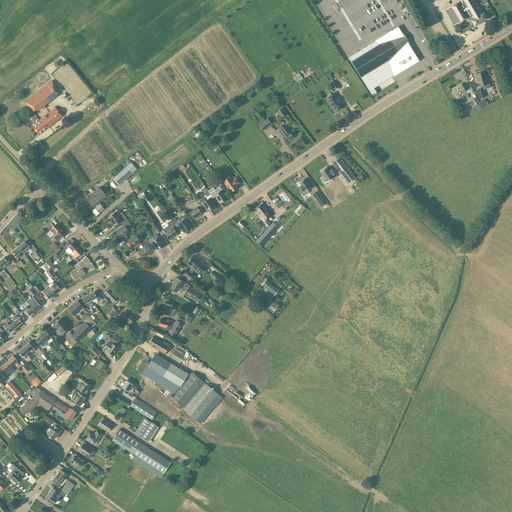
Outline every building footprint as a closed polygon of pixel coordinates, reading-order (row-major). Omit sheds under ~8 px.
[(458,23),(470,16),(471,20),(475,25),(487,18),(486,18),(489,16),(486,12),(484,14),(483,13),(480,7),(487,3),(486,0),(478,5),(475,0),(461,0),(461,1),(449,8),(445,10),(454,25),(458,23)] [(388,33),(348,57),(372,95),(376,92),(374,88),(415,63),(410,54),(413,52),(411,48),(412,47),(401,29),(400,30),(398,27),(394,29),(388,33)] [(476,73),(481,89),(482,88),(484,88),(483,85),(489,84),(487,75),(484,76),(483,71),(476,73)] [(298,82),(303,79),(299,73),(294,76),(298,82)] [(60,91),(52,80),(25,101),(33,112),(60,91)] [(335,90),(339,87),(334,81),(330,83),(335,90)] [(461,96),(459,93),(462,92),(462,93),(465,91),(461,84),(458,86),(459,87),(453,90),(457,98),(459,98),(460,97),(461,96)] [(335,92),(325,99),(335,113),(344,106),(335,92)] [(473,107),(479,103),(476,97),(469,102),(473,107)] [(282,106),(280,108),(276,111),(281,117),(287,113),(282,106)] [(40,120),(33,126),(39,134),(62,116),(55,107),(39,120),(40,120)] [(268,118),(265,120),(259,125),(264,131),(272,124),(268,118)] [(283,137),(282,138),(286,143),(293,137),(288,130),(287,131),(283,125),(277,129),(283,137)] [(256,142),(250,147),(257,157),(258,157),(257,156),(259,154),(260,155),(261,155),(264,159),(271,153),(263,142),(258,146),(256,142)] [(242,162),(238,166),(246,176),(253,170),(250,167),(250,165),(252,164),(252,165),(253,165),(246,156),(240,160),(242,162)] [(342,161),(336,167),(348,182),(355,177),(342,161)] [(123,170),(112,179),(118,186),(137,169),(131,162),(123,170)] [(327,167),(321,171),(328,181),(334,177),(333,175),(335,173),(332,169),(329,171),(327,167)] [(229,176),(223,181),(231,192),(232,191),(233,191),(235,190),(235,189),(237,187),(236,185),(239,183),(236,178),(235,178),(233,176),(230,178),(229,176)] [(302,185),(299,187),(302,191),(301,192),(302,194),(303,195),(307,193),(306,191),(308,190),(311,188),(304,179),(299,182),(302,185)] [(99,187),(94,191),(97,195),(95,197),(99,202),(107,196),(99,187)] [(208,191),(211,194),(213,198),(215,196),(220,203),(227,199),(221,190),(217,193),(213,187),(208,191)] [(94,191),(86,199),(94,207),(99,202),(95,197),(97,195),(94,191)] [(143,192),(137,196),(141,200),(146,196),(143,192)] [(196,199),(201,206),(203,205),(208,212),(215,207),(209,199),(205,201),(203,198),(202,199),(200,196),(196,199)] [(321,196),(317,200),(322,206),(326,203),(321,196)] [(198,208),(201,206),(196,199),(196,200),(189,205),(188,206),(189,206),(192,210),(189,212),(194,219),(202,213),(198,208)] [(263,203),(254,209),(262,219),(258,222),(261,227),(265,224),(268,227),(256,242),(261,246),(275,230),(272,228),(275,225),(273,223),(271,225),(267,219),(272,215),(263,203)] [(100,204),(95,208),(99,213),(104,209),(100,204)] [(120,221),(121,224),(127,219),(124,215),(119,218),(115,212),(109,217),(115,225),(120,221)] [(127,219),(121,224),(123,226),(116,231),(121,238),(129,232),(126,228),(131,225),(127,219)] [(178,219),(174,222),(176,227),(179,225),(184,232),(190,227),(187,222),(185,219),(181,222),(178,219)] [(56,233),(61,229),(56,224),(57,223),(54,220),(47,227),(54,234),(56,233)] [(174,222),(172,220),(168,223),(169,225),(168,226),(171,229),(165,233),(169,239),(178,234),(174,228),(176,227),(174,222)] [(136,235),(128,241),(132,247),(141,242),(138,238),(148,230),(145,225),(134,233),(136,235)] [(35,236),(38,240),(46,233),(42,229),(35,236)] [(66,234),(61,229),(56,233),(54,234),(54,235),(53,236),(58,241),(66,234)] [(148,240),(151,244),(153,243),(158,250),(165,245),(163,242),(165,240),(162,235),(155,240),(153,237),(148,240)] [(73,251),(77,247),(73,242),(73,240),(72,239),(70,241),(69,240),(66,243),(66,245),(63,247),(66,250),(69,247),(73,251)] [(148,246),(151,244),(148,240),(142,244),(145,247),(139,251),(144,257),(152,251),(148,246)] [(25,241),(18,246),(22,251),(24,253),(30,249),(28,246),(29,245),(27,243),(26,244),(25,241)] [(19,253),(22,251),(18,246),(12,251),(14,253),(13,254),(15,256),(16,255),(18,258),(21,256),(19,253)] [(59,247),(52,253),(54,255),(55,257),(62,251),(61,249),(59,247)] [(82,252),(77,247),(73,251),(75,253),(73,255),(76,258),(82,252)] [(37,249),(33,252),(38,259),(42,256),(37,249)] [(86,256),(84,257),(74,266),(78,270),(72,273),(72,274),(74,279),(75,278),(75,279),(79,277),(82,276),(82,275),(85,274),(85,273),(87,272),(87,273),(95,269),(92,262),(91,263),(89,261),(90,260),(86,256)] [(192,267),(190,270),(188,269),(195,274),(192,272),(195,269),(200,274),(206,266),(193,256),(187,263),(192,267)] [(4,257),(0,260),(0,263),(2,266),(5,264),(7,266),(10,264),(8,262),(9,261),(7,258),(6,259),(4,257)] [(52,279),(56,275),(52,269),(47,273),(52,279)] [(195,274),(188,269),(182,275),(189,281),(195,274)] [(215,280),(215,279),(218,276),(212,271),(209,274),(215,280)] [(200,293),(189,287),(190,285),(177,277),(170,288),(177,292),(180,287),(186,291),(184,294),(196,301),(200,293)] [(267,293),(268,291),(274,296),(282,286),(274,279),(272,282),(267,278),(261,285),(265,288),(264,290),(267,293)] [(55,282),(49,287),(55,293),(60,288),(55,282)] [(125,300),(121,295),(118,298),(111,291),(113,289),(109,285),(103,291),(113,301),(110,304),(113,306),(118,301),(120,304),(125,300)] [(48,286),(43,291),(49,298),(55,293),(49,287),(48,286)] [(94,291),(88,294),(91,300),(96,298),(98,301),(101,300),(98,293),(95,294),(94,291)] [(85,303),(91,300),(88,294),(82,297),(85,303)] [(35,298),(30,303),(32,306),(36,310),(41,305),(35,299),(35,298)] [(83,306),(78,300),(73,304),(78,310),(83,306)] [(270,301),(265,306),(273,313),(277,307),(270,301)] [(173,308),(174,305),(166,302),(163,309),(168,310),(168,312),(167,311),(166,314),(171,317),(176,309),(173,308)] [(78,310),(73,304),(68,308),(73,314),(78,310)] [(30,315),(36,310),(32,306),(29,309),(27,306),(24,309),(30,315)] [(125,323),(129,326),(135,319),(130,315),(132,312),(127,309),(124,312),(126,314),(123,318),(127,321),(125,323)] [(15,320),(12,322),(16,327),(22,322),(20,320),(21,319),(19,317),(18,318),(16,315),(13,318),(15,320)] [(96,323),(88,315),(86,316),(85,318),(83,319),(82,320),(85,323),(91,329),(96,323)] [(183,321),(179,318),(178,320),(177,320),(171,330),(170,329),(168,333),(175,337),(183,323),(182,323),(183,321)] [(64,323),(60,319),(54,324),(58,328),(64,323)] [(160,319),(158,325),(162,326),(161,328),(165,330),(166,327),(167,327),(168,324),(170,324),(171,321),(169,320),(166,319),(165,320),(160,319)] [(11,332),(16,327),(12,322),(10,325),(7,323),(5,325),(7,328),(6,328),(8,331),(9,330),(11,332)] [(68,328),(64,323),(58,328),(62,333),(68,328)] [(85,323),(79,329),(84,335),(91,329),(85,323)] [(72,335),(78,341),(84,335),(79,329),(72,335)] [(46,331),(41,335),(45,340),(47,342),(52,337),(46,331)] [(72,346),(78,341),(72,335),(70,332),(64,338),(72,346)] [(40,344),(45,340),(41,335),(36,340),(40,344)] [(170,345),(164,341),(163,342),(153,336),(149,344),(165,354),(170,345)] [(102,347),(102,348),(102,349),(103,350),(104,350),(104,351),(105,351),(106,352),(107,351),(107,350),(113,355),(118,347),(116,345),(118,341),(115,339),(114,340),(112,342),(109,339),(107,342),(105,346),(103,345),(102,346),(102,347)] [(24,347),(28,351),(31,354),(36,349),(29,342),(24,347)] [(91,345),(93,347),(99,353),(102,350),(94,342),(92,344),(91,345)] [(23,356),(28,351),(24,347),(19,351),(23,356)] [(90,350),(96,356),(99,353),(93,347),(90,350)] [(175,349),(170,357),(180,363),(184,355),(175,349)] [(14,356),(7,361),(11,366),(15,363),(17,366),(20,363),(14,356)] [(197,358),(195,360),(205,367),(206,365),(197,358)] [(98,359),(97,360),(96,361),(93,360),(90,364),(93,366),(97,369),(97,367),(102,371),(106,364),(101,361),(98,359)] [(50,376),(54,372),(44,360),(39,364),(50,376)] [(1,367),(9,377),(15,371),(11,366),(7,361),(1,367)] [(26,364),(21,368),(26,373),(30,369),(28,366),(26,364)] [(182,408),(200,424),(222,397),(192,372),(172,397),(184,407),(182,408)] [(36,386),(41,382),(37,378),(33,382),(36,386)] [(86,394),(91,386),(81,378),(79,381),(80,382),(77,388),(86,394)] [(134,388),(137,389),(139,385),(134,382),(132,384),(127,380),(122,387),(128,391),(129,389),(132,391),(134,388)] [(10,382),(5,386),(16,398),(20,394),(10,382)] [(237,392),(250,400),(256,390),(246,384),(244,388),(241,386),(237,392)] [(34,397),(19,409),(24,415),(30,410),(38,404),(40,406),(40,405),(46,409),(48,410),(52,405),(61,411),(66,414),(65,415),(67,417),(71,420),(76,412),(70,408),(69,409),(46,393),(37,387),(29,394),(34,397)] [(80,405),(86,397),(75,390),(73,393),(75,394),(71,399),(80,405)] [(152,420),(157,413),(135,399),(130,406),(152,420)] [(99,425),(108,431),(113,425),(103,418),(99,425)] [(148,441),(158,426),(152,422),(151,422),(145,418),(135,433),(141,437),(148,441)] [(52,428),(48,434),(54,439),(58,433),(58,432),(60,429),(55,425),(53,428),(52,428)] [(119,429),(112,440),(124,448),(126,449),(135,455),(163,473),(171,462),(119,429)] [(90,433),(86,439),(95,445),(102,435),(96,431),(94,435),(90,433)] [(92,454),(90,453),(93,448),(87,444),(85,446),(82,444),(78,451),(89,458),(92,454)] [(74,456),(70,463),(76,467),(79,469),(80,466),(85,460),(78,456),(77,458),(74,456)] [(12,470),(8,475),(10,477),(13,480),(12,481),(14,482),(15,481),(16,482),(17,481),(17,482),(19,480),(19,479),(21,477),(20,476),(23,474),(26,471),(19,466),(16,463),(14,462),(9,467),(12,470)] [(61,469),(52,481),(53,481),(53,482),(55,483),(59,486),(67,474),(61,469)] [(68,480),(62,489),(67,494),(68,494),(71,496),(73,492),(70,490),(74,485),(68,480)] [(53,497),(56,493),(59,495),(62,491),(58,488),(56,490),(53,488),(51,491),(50,491),(49,493),(49,494),(46,499),(50,502),(50,501),(54,504),(57,499),(53,497)]
